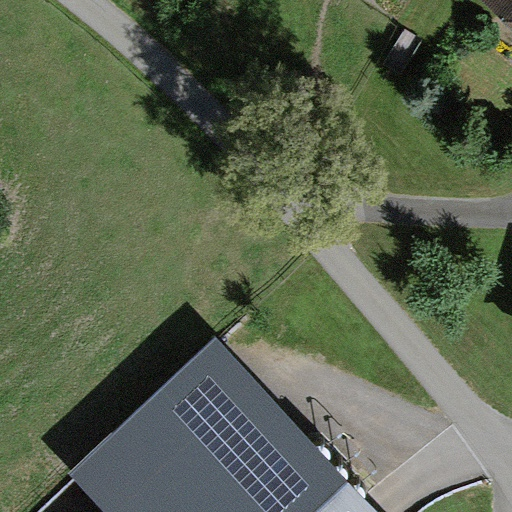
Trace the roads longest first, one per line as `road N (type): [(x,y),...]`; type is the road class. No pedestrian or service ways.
road 1 (unclassified): [(78,0),(302,210),(511,477)]
road 2 (track): [(302,210),(511,218)]
